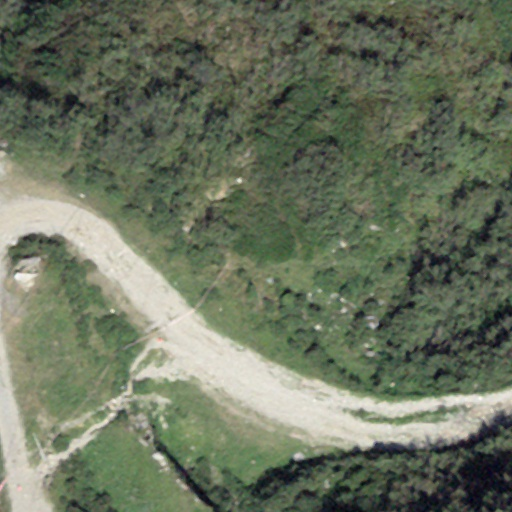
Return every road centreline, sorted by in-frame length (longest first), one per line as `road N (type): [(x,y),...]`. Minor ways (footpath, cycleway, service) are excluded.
road 1 (track): [(511,401),(406,420),(305,406),(254,381),(164,312),(83,229),(41,216),(0,228)]
road 2 (track): [(0,387),(32,511)]
